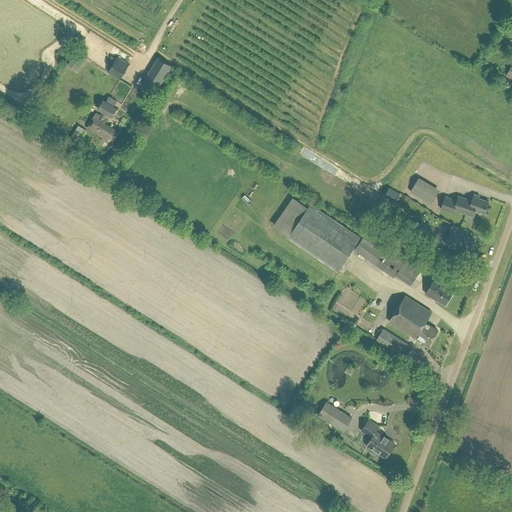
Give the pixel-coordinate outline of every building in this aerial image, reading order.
[(76,52),(68,65),(77,71),(85,58),(76,52)] [(117,56),(110,67),(108,71),(120,79),(129,63),(117,56)] [(149,80),(145,87),(151,91),(155,93),(159,86),(149,80)] [(114,140),(119,132),(104,123),(106,119),(104,118),(106,113),(112,116),(117,108),(111,105),(114,101),(110,99),(108,103),(103,100),(98,108),(103,111),(100,116),(96,113),(87,127),(99,134),(109,141),(111,138),(114,140)] [(71,134),(78,137),(82,129),(75,126),(71,134)] [(419,177),(410,191),(431,204),(439,190),(419,177)] [(389,188),(385,195),(395,201),(399,194),(389,188)] [(489,201),(479,198),(480,195),(474,193),(471,200),(458,196),(457,200),(445,196),(441,208),(452,213),(454,209),(472,216),(474,210),(484,213),(489,201)] [(361,237),(310,203),(288,236),(287,237),(338,271),(361,237)] [(416,228),(431,237),(434,231),(420,223),(416,228)] [(460,244),(470,249),(475,239),(465,234),(466,232),(452,225),(445,240),(459,246),(460,244)] [(404,262),(364,235),(354,250),(394,277),(396,275),(411,285),(421,271),(405,260),(404,262)] [(436,298),(445,304),(453,291),(434,279),(425,293),(435,299),(436,298)] [(421,339),(429,344),(438,330),(425,322),(431,312),(405,295),(389,321),(420,341),(421,339)] [(375,341),(404,360),(412,346),(383,328),(375,341)] [(317,415),(343,431),(353,417),(327,401),(317,415)] [(366,445),(385,458),(395,443),(376,431),(379,426),(368,419),(361,430),(371,437),(366,445)]
